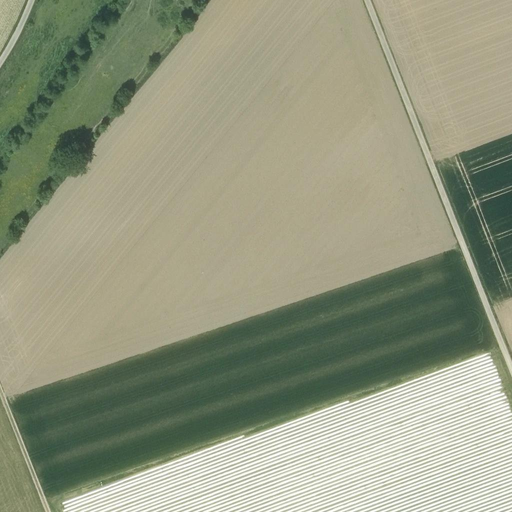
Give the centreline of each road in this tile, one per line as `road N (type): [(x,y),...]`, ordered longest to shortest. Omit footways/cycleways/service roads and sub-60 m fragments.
road 1 (track): [(368,0),(511,371)]
road 2 (track): [(48,511),(0,388)]
